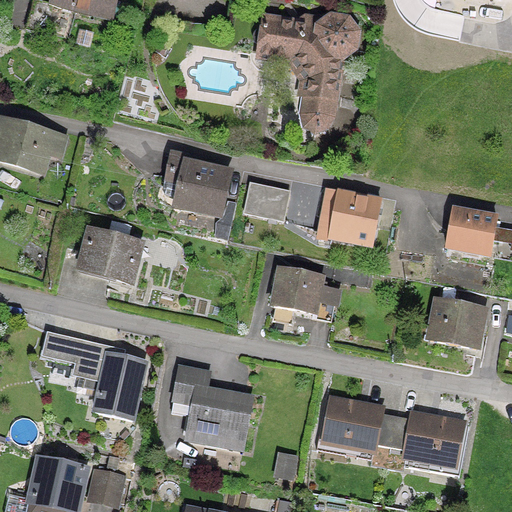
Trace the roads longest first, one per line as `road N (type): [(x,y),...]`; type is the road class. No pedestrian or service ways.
road 1 (residential): [(0,109),(511,212)]
road 2 (residential): [(0,292),(511,395)]
